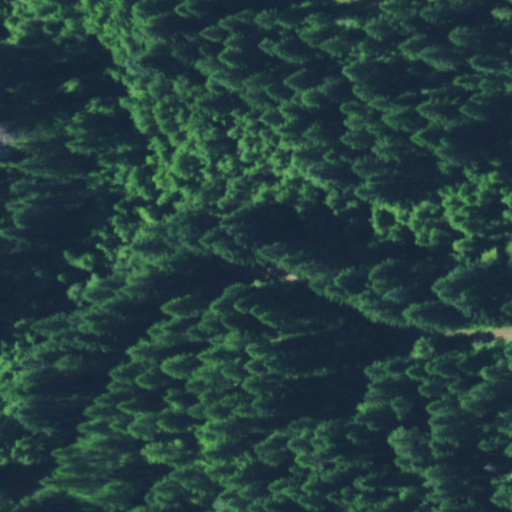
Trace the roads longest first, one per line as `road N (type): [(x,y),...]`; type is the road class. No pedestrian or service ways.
road 1 (track): [(0,487),(56,455),(161,326),(218,279),(268,278),(408,333),(511,331)]
road 2 (track): [(15,0),(390,7),(416,0)]
